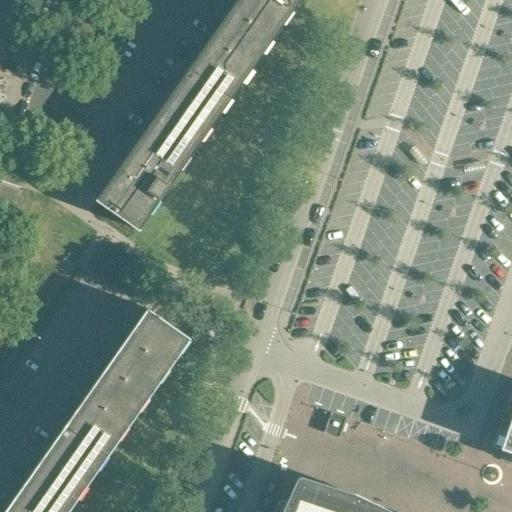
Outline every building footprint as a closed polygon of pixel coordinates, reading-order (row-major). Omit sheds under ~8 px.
[(0,0),(0,14),(9,18),(15,0),(0,0)] [(238,0),(134,149),(98,200),(97,199),(97,200),(137,228),(139,229),(299,0),(238,0)] [(0,14),(0,41),(1,42),(9,18),(0,14)] [(66,511),(189,338),(188,337),(153,312),(148,308),(147,308),(2,511),(66,511)] [(511,411),(511,415),(500,449),(511,452),(511,390),(506,409),(511,411)] [(338,438),(339,438),(340,439),(347,418),(346,418),(346,419),(332,414),(332,413),(331,412),(324,433),(325,433),(326,432),(338,436),(338,438)] [(393,511),(354,494),(302,477),(300,477),(299,478),(298,478),(297,479),(296,480),(287,502),(284,501),(282,501),(280,501),(279,502),(278,503),(278,504),(277,504),(274,511),(393,511)]
